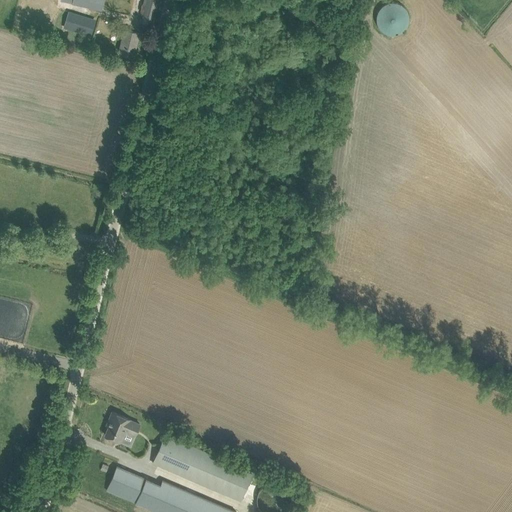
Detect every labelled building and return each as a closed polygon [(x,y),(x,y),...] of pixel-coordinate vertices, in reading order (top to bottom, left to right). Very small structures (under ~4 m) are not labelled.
[(62,0),(62,1),(103,10),(104,5),(104,0),(62,0)] [(142,9),(139,21),(143,22),(152,25),(159,0),(143,0),(141,8),(142,9)] [(377,14),(377,16),(377,20),(377,23),(378,26),(380,28),(382,30),(385,32),(387,33),(390,34),(393,34),(396,34),(398,34),(400,33),(402,32),(404,30),(406,28),(407,25),(409,23),(409,19),(409,16),(409,13),(407,10),(404,6),(402,5),(399,3),(396,2),(393,2),(390,3),(387,3),(384,5),(382,6),(380,7),(380,8),(378,10),(378,12),(377,14)] [(70,12),(65,28),(78,31),(83,15),(70,12)] [(139,33),(130,30),(125,29),(119,52),(134,56),(139,33)] [(112,411),(109,419),(111,420),(105,434),(121,441),(125,431),(135,435),(140,424),(130,419),(112,411)] [(153,463),(162,467),(241,501),(254,472),(165,434),(153,463)] [(117,466),(107,490),(136,502),(158,511),(236,511),(237,511),(163,478),(160,484),(146,478),(117,466)] [(291,499),(292,496),(291,492),(290,489),(288,485),(286,483),(283,481),(280,480),(277,479),(273,479),(269,479),(266,480),(264,481),(261,484),(259,487),(257,490),(256,493),(256,497),(256,500),(258,504),(259,506),(261,509),(264,511),(265,511),(282,511),(284,511),(287,509),(289,506),(290,503),(291,499)]
